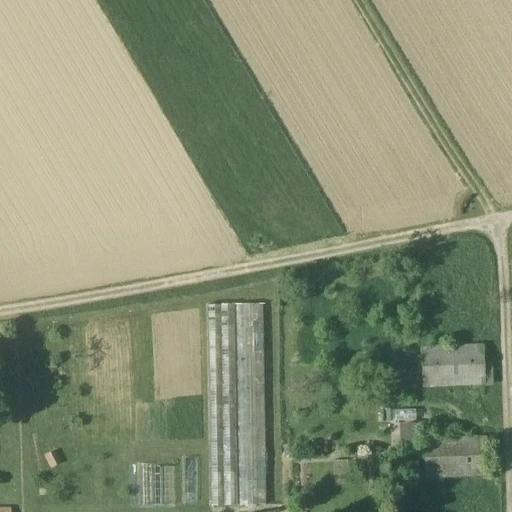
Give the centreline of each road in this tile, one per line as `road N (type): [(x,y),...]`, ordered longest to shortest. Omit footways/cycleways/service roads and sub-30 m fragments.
road 1 (track): [(359,0),(500,220),(511,486)]
road 2 (track): [(0,312),(152,290),(511,217)]
